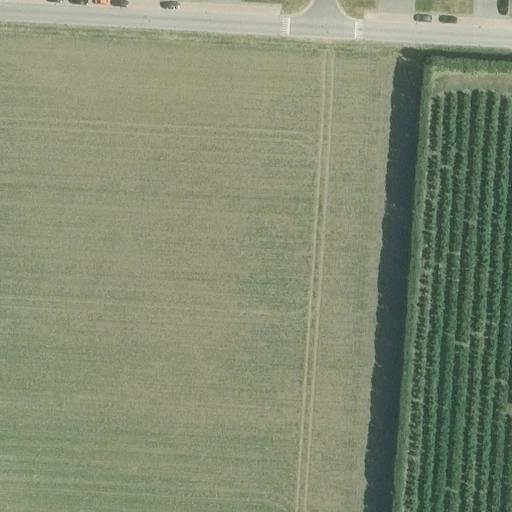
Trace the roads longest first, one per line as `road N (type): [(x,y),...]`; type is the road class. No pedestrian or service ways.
road 1 (residential): [(0,12),(326,27)]
road 2 (residential): [(326,27),(511,37)]
